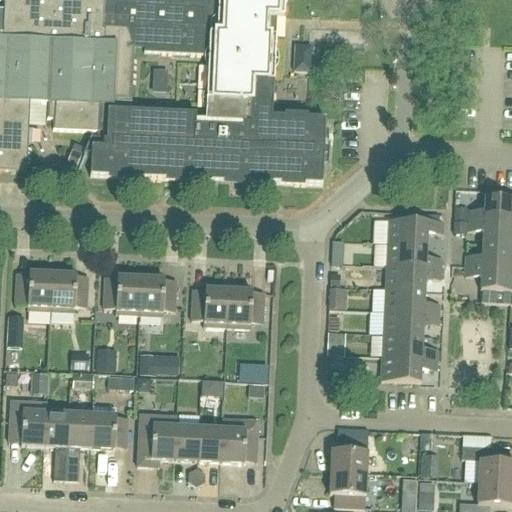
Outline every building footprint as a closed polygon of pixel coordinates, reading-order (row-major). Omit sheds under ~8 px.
[(0,13),(0,175),(26,176),(27,147),(31,148),(31,134),(28,134),(28,126),(32,126),(32,112),(29,112),(29,106),(47,107),(46,123),(53,123),(52,134),(92,136),(82,160),(90,163),(89,179),(89,181),(196,186),(264,190),(264,188),(321,191),(322,168),(328,168),(329,147),(323,147),(325,124),(271,121),(204,118),(204,125),(194,125),(194,119),(112,115),(112,105),(130,106),(133,51),(143,52),(143,57),(202,59),(203,38),(208,38),(215,39),(217,6),(208,5),(208,0),(114,0),(114,1),(104,1),(103,0),(3,0),(3,13),(0,13)] [(217,0),(217,6),(215,39),(208,38),(204,118),(271,121),(275,42),(268,41),(269,21),(283,22),(283,0),(217,0)] [(309,77),(310,50),(294,50),(293,76),(309,77)] [(466,226),(511,228),(511,204),(483,203),(483,216),(467,215),(466,226)] [(454,216),(453,225),(466,226),(466,217),(454,216)] [(439,220),(414,219),(414,227),(438,228),(439,220)] [(386,250),(425,252),(426,240),(442,240),(442,229),(438,228),(414,227),(387,226),(386,250)] [(453,226),(453,239),(465,240),(466,227),(453,226)] [(511,251),(511,228),(466,226),(466,237),(482,238),(481,250),(511,251)] [(425,264),(425,252),(386,250),(385,272),(440,275),(441,264),(425,264)] [(511,274),(511,251),(481,250),(481,262),(465,261),(464,272),(511,274)] [(331,259),(330,270),(340,270),(340,260),(331,259)] [(440,286),(440,275),(385,272),(384,295),(423,297),(424,285),(440,286)] [(511,274),(464,272),(464,283),(480,283),(479,296),(484,297),(484,309),(511,310),(511,274)] [(51,317),(53,279),(29,278),(29,280),(16,279),(15,310),(27,311),(27,316),(51,317)] [(53,279),(51,317),(74,318),(75,313),(87,313),(88,282),(76,282),(76,280),(53,279)] [(331,280),(331,292),(338,292),(339,281),(331,280)] [(139,321),(141,283),(117,282),(116,284),(105,283),(104,314),(115,315),(115,320),(139,321)] [(141,283),(139,321),(162,322),(162,317),(175,317),(176,286),(164,286),(164,284),(141,283)] [(226,333),(228,295),(205,294),(205,296),(192,296),(191,326),(203,327),(203,332),(226,333)] [(228,295),(226,333),(250,334),(250,329),(262,330),(263,299),(252,298),(252,296),(228,295)] [(422,309),(423,297),(384,295),(383,318),(438,321),(438,310),(422,309)] [(437,332),(438,321),(383,318),(382,341),(421,343),(421,331),(437,332)] [(22,353),(23,339),(24,322),(8,322),(6,352),(22,353)] [(338,324),(329,324),(329,337),(338,338),(338,324)] [(343,340),(327,339),(326,360),(342,361),(343,340)] [(420,355),(421,343),(382,341),(381,364),(436,366),(436,355),(420,355)] [(97,363),(97,376),(114,377),(114,363),(97,363)] [(435,377),(436,366),(381,364),(380,387),(419,389),(419,376),(435,377)] [(178,381),(178,368),(140,366),(139,381),(155,382),(155,380),(178,381)] [(237,386),(265,388),(266,372),(256,371),(256,375),(238,374),(237,386)] [(17,380),(5,379),(4,391),(14,391),(16,389),(17,380)] [(45,381),(27,380),(26,396),(44,397),(45,381)] [(20,449),(20,451),(45,452),(46,419),(47,409),(11,407),(9,448),(20,449)] [(92,421),(114,422),(115,413),(92,412),(92,421)] [(67,460),(69,420),(46,419),(45,452),(55,453),(53,486),(65,487),(67,460)] [(90,454),(92,421),(69,420),(67,460),(65,487),(78,487),(79,454),(90,454)] [(115,424),(115,422),(114,422),(92,421),(90,454),(114,455),(114,453),(126,454),(127,424),(115,424)] [(174,466),(176,433),(176,423),(139,421),(137,472),(159,473),(159,466),(174,466)] [(221,435),(220,469),(244,470),(244,468),(256,468),(258,427),(222,425),(221,435)] [(196,467),(198,434),(176,433),(174,466),(196,467)] [(220,469),(221,435),(198,434),(196,467),(220,469)] [(420,439),(419,455),(431,456),(432,439),(420,439)] [(331,457),(330,464),(330,479),(365,481),(367,446),(336,444),(336,457),(331,457)] [(467,466),(479,467),(478,478),(478,488),(511,489),(511,467),(491,466),(492,455),(461,453),(461,466),(467,466)] [(467,466),(464,466),(463,488),(478,488),(478,478),(479,467),(467,466)] [(187,488),(195,493),(196,474),(188,478),(187,488)] [(196,474),(195,493),(203,489),(204,479),(196,474)] [(364,511),(365,481),(330,479),(329,501),(333,501),(332,511),(364,511)] [(401,484),(400,498),(414,498),(415,485),(401,484)] [(493,511),(511,511),(511,510),(511,489),(478,488),(476,510),(459,509),(458,511),(489,511),(493,511)]
